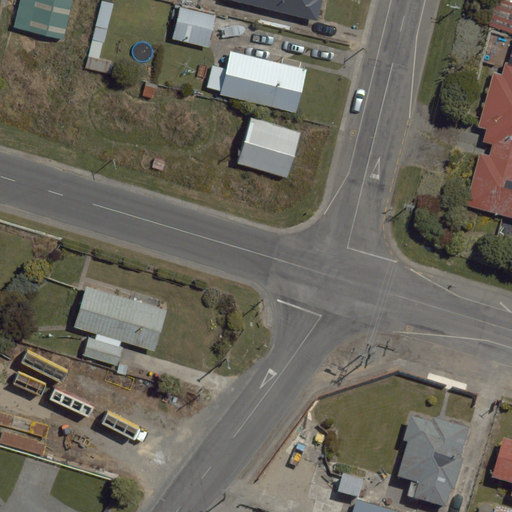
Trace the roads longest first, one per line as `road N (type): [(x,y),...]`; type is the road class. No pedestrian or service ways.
road 1 (unclassified): [(0,176),(336,278)]
road 2 (primary): [(407,0),(336,278)]
road 3 (unclassified): [(178,511),(318,317),(336,278)]
road 4 (primary): [(336,278),(511,330)]
